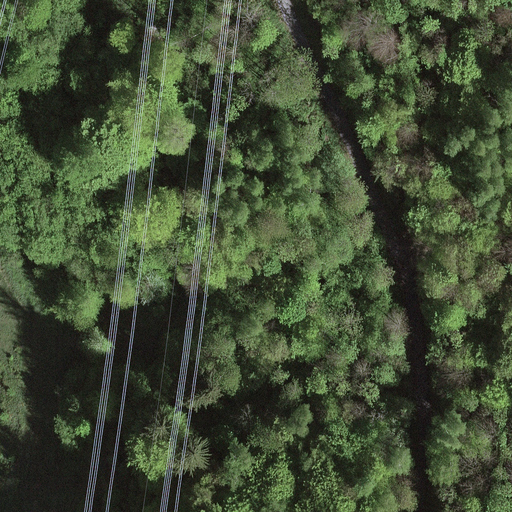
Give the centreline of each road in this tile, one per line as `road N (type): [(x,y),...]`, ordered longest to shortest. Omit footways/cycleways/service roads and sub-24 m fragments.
road 1 (track): [(423,511),(419,344),(405,269)]
road 2 (track): [(382,211),(284,0)]
